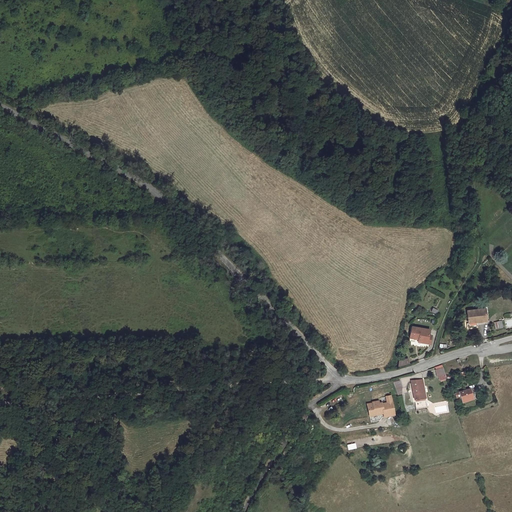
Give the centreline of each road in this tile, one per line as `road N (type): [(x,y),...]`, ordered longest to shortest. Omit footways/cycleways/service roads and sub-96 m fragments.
road 1 (unclassified): [(343,381),(244,277),(146,191),(0,107)]
road 2 (unclassified): [(343,381),(303,413),(243,511)]
road 3 (unclassified): [(488,345),(343,381)]
